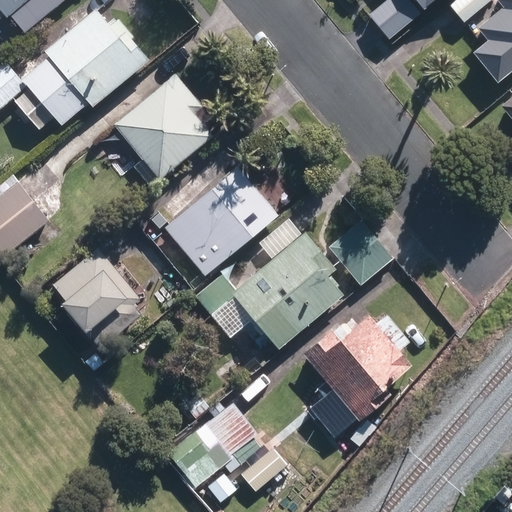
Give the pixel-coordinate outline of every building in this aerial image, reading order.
[(0,0),(0,10),(2,13),(18,0),(0,0)] [(432,0),(408,0),(419,12),(432,0)] [(461,27),(491,0),(490,0),(456,0),(446,9),(461,27)] [(511,71),(511,0),(492,0),(491,1),(499,11),(473,32),(483,44),(469,56),(494,87),(511,71)] [(94,1),(43,43),(49,49),(28,68),(63,110),(85,93),(91,101),(148,54),(131,34),(133,32),(118,13),(109,20),(94,1)] [(0,104),(24,85),(2,57),(0,58),(0,104)] [(157,173),(212,129),(193,106),(201,99),(174,66),(111,116),(157,173)] [(511,96),(497,109),(511,127),(511,96)] [(161,225),(202,272),(273,211),(293,194),(269,165),(249,182),(233,164),(161,225)] [(66,222),(45,214),(14,176),(0,187),(0,257),(27,290),(83,244),(66,222)] [(165,219),(157,210),(149,217),(157,226),(165,219)] [(357,281),(390,255),(358,215),(325,241),(357,281)] [(300,226),(232,284),(220,270),(192,293),(208,312),(231,292),(275,344),(339,289),(324,272),(333,265),(300,226)] [(56,297),(96,344),(137,310),(129,301),(137,294),(94,243),(49,280),(60,293),(56,297)] [(409,335),(387,309),(375,319),(368,310),(340,334),(331,324),(302,348),(333,384),(310,404),(334,430),(356,412),(359,415),(390,389),(384,382),(411,359),(398,344),(409,335)] [(93,349),(83,359),(92,369),(102,360),(93,349)] [(207,403),(233,383),(222,369),(197,389),(207,403)] [(193,483),(220,462),(218,459),(229,451),(239,463),(259,446),(250,434),(255,430),(230,399),(166,450),(193,483)] [(361,422),(350,434),(358,441),(369,429),(361,422)] [(314,486),(321,478),(310,468),(303,475),(314,486)] [(231,485),(220,472),(212,479),(223,492),(231,485)]
